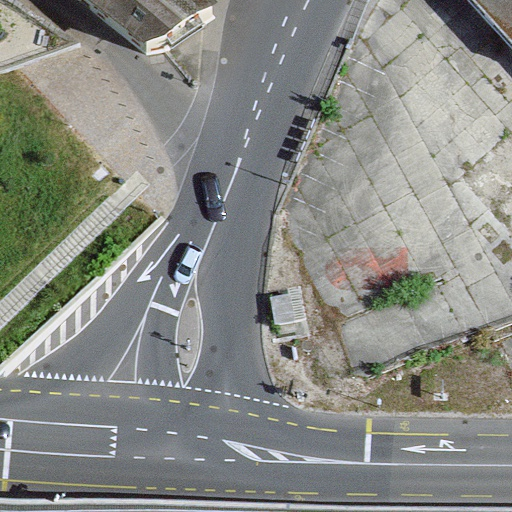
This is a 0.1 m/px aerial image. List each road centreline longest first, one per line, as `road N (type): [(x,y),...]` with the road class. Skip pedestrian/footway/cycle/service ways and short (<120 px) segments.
road 1 (primary): [(511,464),(177,450)]
road 2 (tertiary): [(177,450),(193,302),(240,175)]
road 3 (residential): [(58,0),(98,30),(240,175)]
road 4 (tertiary): [(240,175),(317,0)]
road 5 (primary): [(177,450),(0,434)]
